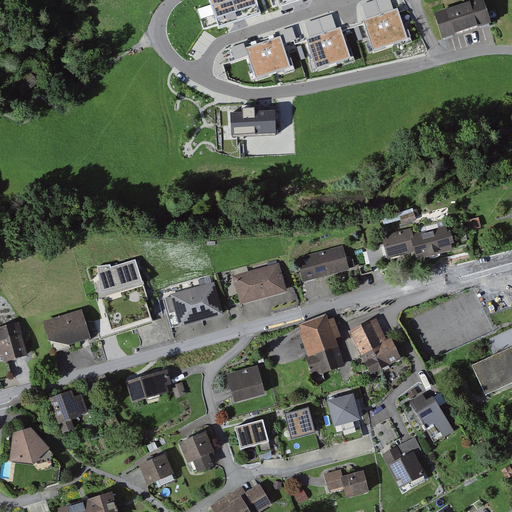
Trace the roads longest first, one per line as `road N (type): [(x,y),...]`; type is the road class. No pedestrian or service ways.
road 1 (residential): [(511,52),(270,92),(238,91),(194,75)]
road 2 (tertiary): [(260,326),(0,398)]
road 3 (tertiary): [(511,258),(260,326)]
road 4 (residential): [(198,511),(235,489),(211,383),(260,326)]
road 5 (residential): [(358,0),(226,41),(194,75)]
